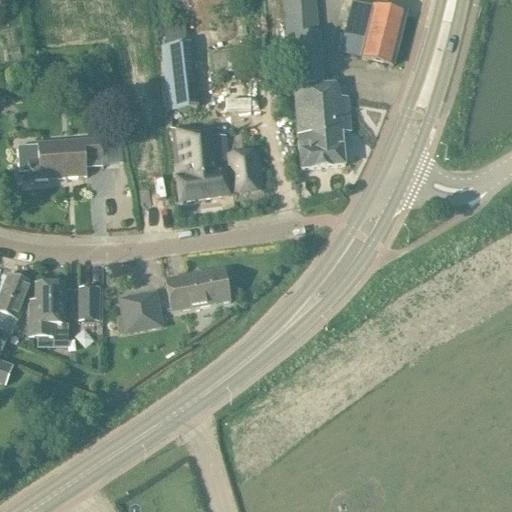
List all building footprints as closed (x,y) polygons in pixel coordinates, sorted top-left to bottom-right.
[(315,0),(283,0),(282,1),(283,11),(286,39),(290,38),(318,36),(318,35),(315,0)] [(393,68),(405,17),(352,4),(339,55),(393,68)] [(318,36),(290,38),(294,89),(308,88),(322,87),(318,36)] [(199,110),(191,45),(161,48),(169,114),(199,110)] [(241,73),(238,50),(213,53),(215,76),(241,73)] [(308,88),(294,89),(296,104),(301,173),(345,169),(342,136),(351,135),(348,100),(337,101),(309,103),(308,88)] [(172,129),(181,203),(229,198),(226,176),(229,175),(225,140),(214,141),(213,130),(191,132),(190,127),(172,129)] [(19,174),(29,173),(30,184),(88,179),(87,168),(104,166),(102,139),(37,144),(38,147),(16,149),(19,174)] [(233,195),(261,192),(257,156),(229,159),(233,195)] [(172,315),(231,304),(225,272),(166,283),(172,315)] [(19,322),(33,286),(8,276),(0,296),(0,334),(11,339),(19,322)] [(36,303),(29,303),(29,340),(37,340),(37,351),(65,351),(64,327),(64,287),(36,287),(36,303)] [(98,323),(99,291),(80,291),(80,323),(98,323)] [(155,296),(119,302),(126,337),(161,330),(155,296)] [(9,339),(0,335),(0,358),(0,359),(9,339)] [(0,386),(5,389),(12,370),(0,364),(0,386)]
